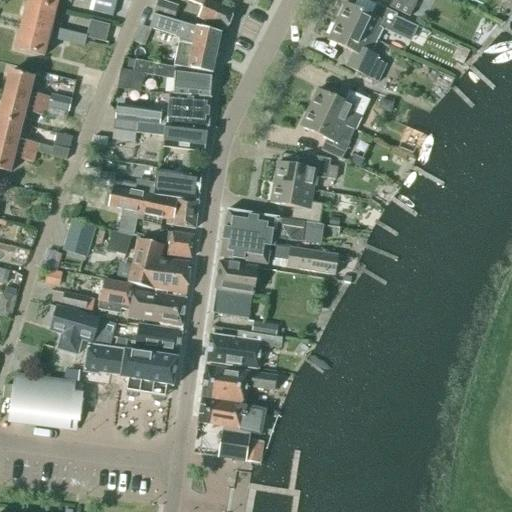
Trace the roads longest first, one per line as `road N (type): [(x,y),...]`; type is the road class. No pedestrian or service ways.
road 1 (unclassified): [(177,465),(219,158),(289,0)]
road 2 (residential): [(0,380),(34,263),(140,0)]
road 3 (residential): [(177,465),(0,441)]
